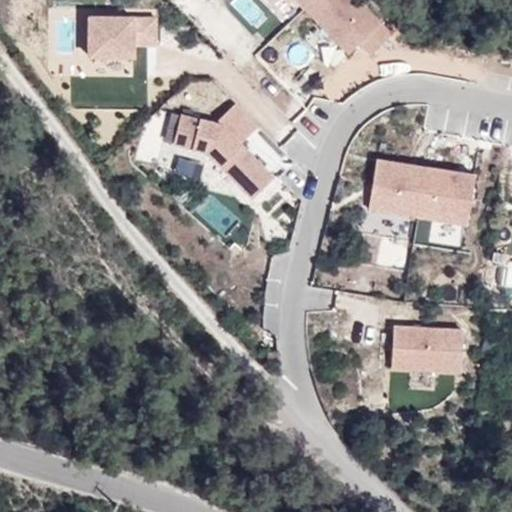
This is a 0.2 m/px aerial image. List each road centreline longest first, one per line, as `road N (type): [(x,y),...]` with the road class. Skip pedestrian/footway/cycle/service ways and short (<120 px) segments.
road 1 (residential): [(299,417),(289,327),(295,282),(330,157),(348,123),(385,96),(424,89),(511,106)]
road 2 (unclassified): [(299,417),(118,217),(0,54)]
road 3 (unclassified): [(0,452),(185,511)]
road 4 (unclassified): [(392,511),(299,417)]
